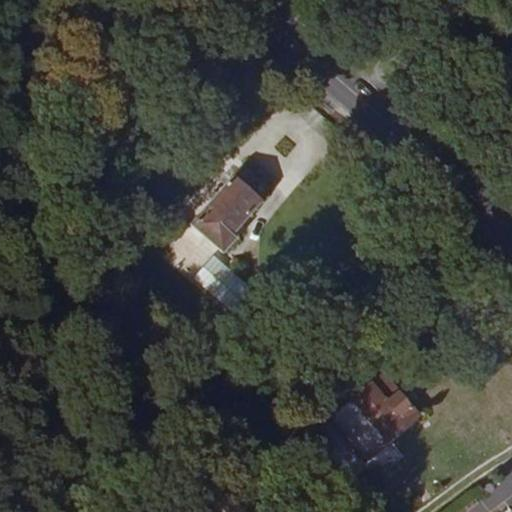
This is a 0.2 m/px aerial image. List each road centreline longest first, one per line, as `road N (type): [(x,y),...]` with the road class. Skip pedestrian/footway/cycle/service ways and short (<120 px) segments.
road 1 (secondary): [(82,511),(23,0)]
road 2 (primary): [(511,236),(244,0)]
